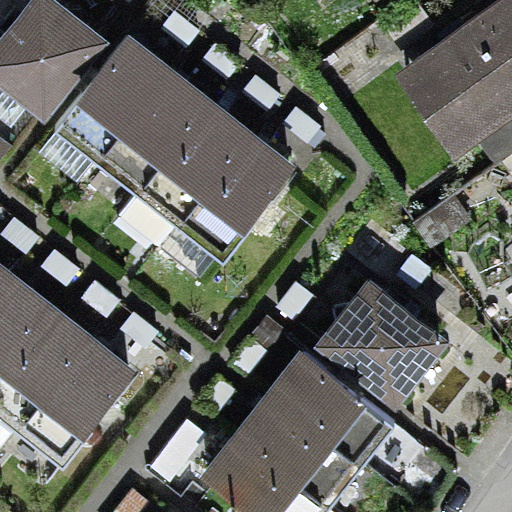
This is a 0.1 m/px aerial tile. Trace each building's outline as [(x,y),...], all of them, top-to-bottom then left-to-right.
[(79,4),(59,5),(52,0),(33,0),(0,42),(0,71),(44,106),(99,36),(80,22),(79,4)] [(511,100),(511,0),(506,0),(424,58),(446,88),(427,101),(454,141),(511,100)] [(54,123),(96,156),(167,66),(126,34),(54,123)] [(208,99),(167,66),(96,156),(136,188),(208,99)] [(136,188),(177,221),(249,131),(208,99),(136,188)] [(511,147),(511,111),(478,135),(495,159),(511,147)] [(288,162),(249,131),(177,221),(224,257),(270,200),(263,194),(288,162)] [(0,361),(47,302),(6,271),(0,278),(0,361)] [(440,336),(371,281),(325,338),(395,393),(440,336)] [(0,361),(0,411),(17,425),(88,334),(47,302),(0,361)] [(129,366),(88,334),(17,425),(64,461),(109,404),(103,399),(129,366)] [(302,348),(270,389),(362,459),(393,418),(302,348)] [(270,389),(238,431),(330,501),(362,459),(270,389)] [(247,511),(321,511),(330,501),(238,431),(207,472),(238,495),(234,501),(247,511)]
